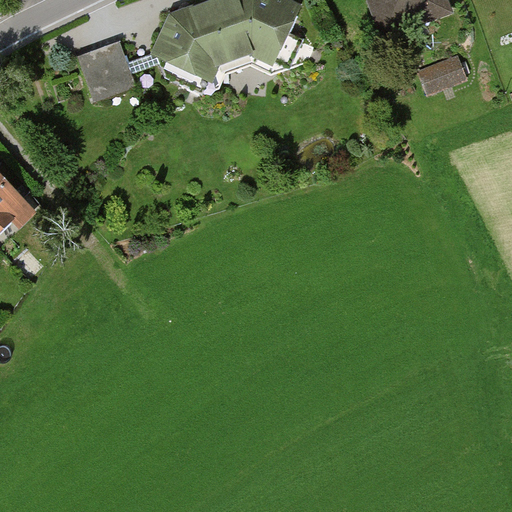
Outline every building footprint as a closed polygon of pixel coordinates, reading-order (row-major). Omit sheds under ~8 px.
[(287,0),(229,0),(170,19),(152,62),(210,86),(217,69),(247,58),(272,69),(296,11),(284,6),(287,0)] [(448,14),(442,0),(368,0),(381,37),(448,14)] [(123,58),(120,49),(81,62),(95,103),(134,90),(123,58)] [(465,80),(458,61),(423,75),(430,94),(465,80)] [(0,184),(0,233),(25,209),(0,184)]
